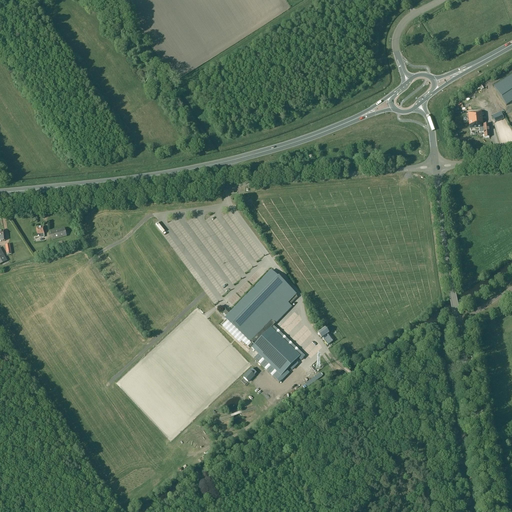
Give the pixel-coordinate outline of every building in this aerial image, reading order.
[(511,103),(511,77),(494,89),(506,108),(511,103)] [(488,124),(483,125),(481,111),(468,113),(470,129),(474,128),(474,129),(479,128),(479,133),(484,132),(484,138),(489,137),(488,124)] [(475,193),(510,192),(510,182),(506,182),(506,175),(496,176),(496,183),(488,184),(488,176),(478,176),(478,184),(474,184),(475,193)] [(511,213),(511,207),(476,209),(476,218),(481,218),(481,228),(491,228),(490,218),(499,217),(499,226),(500,226),(500,227),(509,227),(508,217),(511,216),(511,213)] [(50,232),(52,240),(66,236),(64,228),(50,232)] [(219,266),(231,282),(234,280),(233,278),(231,279),(230,276),(233,274),(227,266),(225,268),(222,264),(219,266)] [(290,305),(297,298),(294,296),(296,294),(271,271),(225,319),(249,342),(250,342),(254,345),(251,348),(281,376),(300,356),(271,328),(292,306),(290,305)] [(209,279),(218,293),(223,290),(220,286),(223,283),(216,274),(209,279)] [(325,329),(318,334),(321,339),(322,338),(327,345),(333,342),(327,335),(329,334),(325,329)] [(238,341),(237,340),(239,338),(237,336),(234,341),(243,347),(245,344),(239,339),(238,341)] [(229,345),(229,390),(233,386),(233,385),(251,366),(229,345)] [(249,371),(243,377),(249,383),(255,376),(254,376),(256,373),(252,369),(249,371)]
